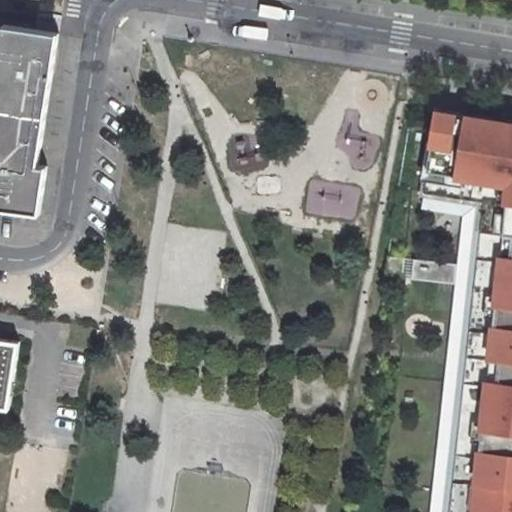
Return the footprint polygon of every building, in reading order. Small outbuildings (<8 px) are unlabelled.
[(0,192),(1,193),(0,200),(0,201),(0,206),(40,212),(47,166),(38,165),(53,67),(47,66),(50,50),(55,51),(58,33),(4,24),(0,46),(0,192)] [(50,50),(47,66),(53,67),(55,51),(50,50)] [(511,511),(511,123),(439,112),(425,192),(485,202),(449,511),(511,511)] [(308,179),(304,215),(357,220),(361,185),(308,179)] [(453,281),(453,262),(387,261),(386,279),(453,281)] [(0,407),(8,409),(19,340),(0,337),(0,407)] [(456,413),(463,365),(448,363),(451,345),(449,345),(440,410),(456,413)]
